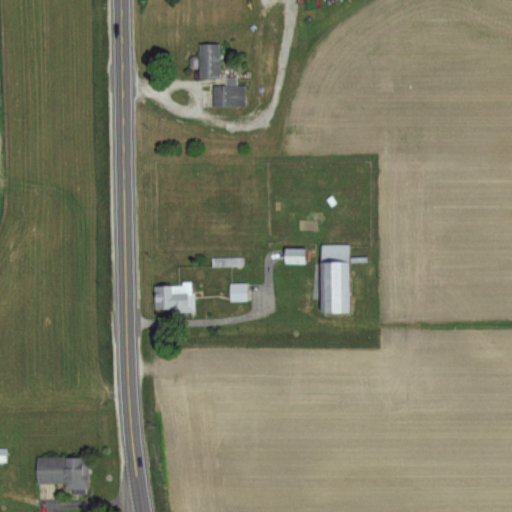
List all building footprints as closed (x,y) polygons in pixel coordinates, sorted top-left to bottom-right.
[(196,43),(217,42),(219,78),(198,79),(196,43)] [(211,85),(225,85),(224,77),(234,76),(235,85),(244,84),(245,104),(212,106),(211,85)] [(317,245),(348,245),(350,311),(319,312),(317,245)] [(284,248),(304,247),(305,262),(284,263),(284,248)] [(211,257),(242,257),(242,266),(211,266),(211,257)] [(155,285),(183,285),(183,281),(196,281),(196,313),(169,313),(169,308),(155,308),(155,285)] [(228,283),(247,283),(247,298),(227,298),(228,283)] [(35,484),(63,484),(63,490),(86,490),(86,458),(35,457),(35,484)]
